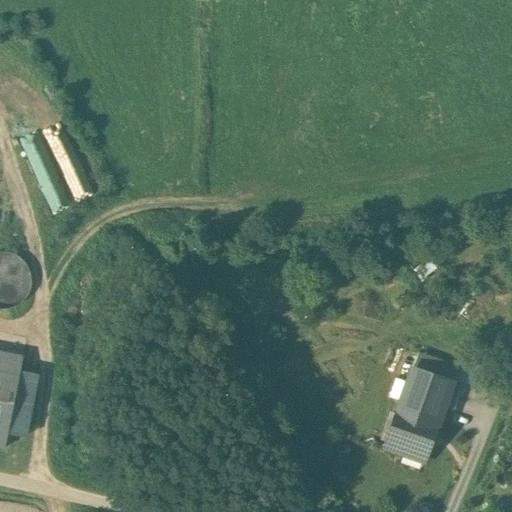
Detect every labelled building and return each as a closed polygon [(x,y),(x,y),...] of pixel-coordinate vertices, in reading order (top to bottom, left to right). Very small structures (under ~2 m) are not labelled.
[(73,204),(38,133),(20,142),(55,212),(73,204)] [(83,169),(65,178),(77,202),(96,193),(83,169)] [(30,290),(32,279),(30,267),(23,258),(13,251),(2,249),(0,249),(0,308),(3,309),(14,307),(24,300),(30,290)] [(23,357),(0,352),(0,446),(5,448),(23,357)] [(448,397),(408,382),(400,406),(439,420),(448,397)] [(439,420),(400,406),(385,446),(425,460),(439,420)] [(330,443),(330,475),(350,475),(351,443),(330,443)]
